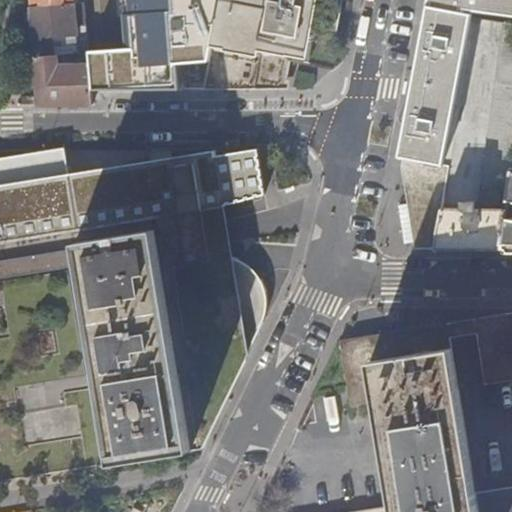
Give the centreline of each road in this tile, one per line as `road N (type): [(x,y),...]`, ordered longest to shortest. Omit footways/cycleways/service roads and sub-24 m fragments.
road 1 (residential): [(0,128),(357,124)]
road 2 (residential): [(326,276),(207,511)]
road 3 (residential): [(326,276),(511,278)]
road 4 (residential): [(357,124),(326,276)]
road 5 (residential): [(381,0),(357,124)]
